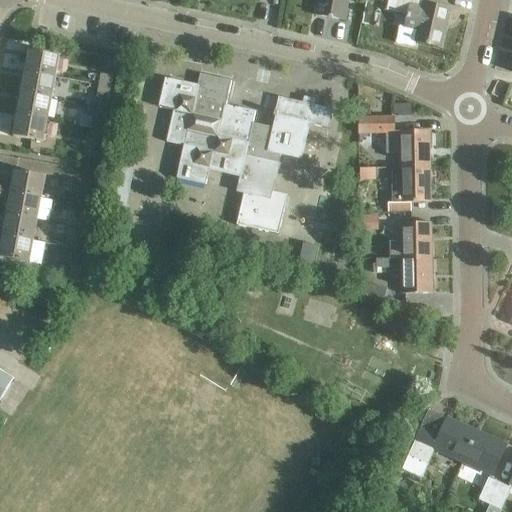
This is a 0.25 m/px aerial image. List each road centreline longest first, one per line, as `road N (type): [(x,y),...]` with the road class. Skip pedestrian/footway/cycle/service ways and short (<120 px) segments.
road 1 (unclassified): [(469,110),(358,67),(61,0)]
road 2 (unclassified): [(511,405),(476,383),(472,368),(469,110)]
